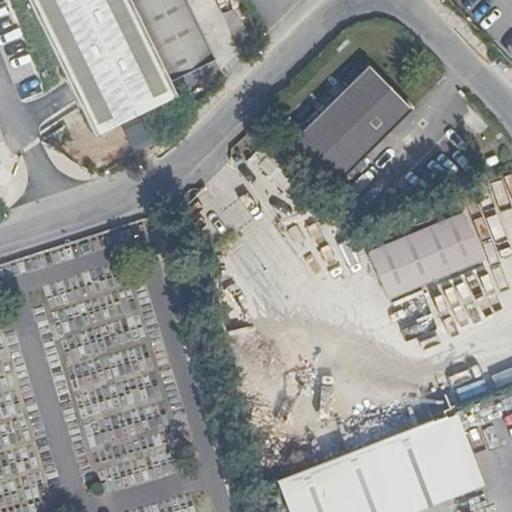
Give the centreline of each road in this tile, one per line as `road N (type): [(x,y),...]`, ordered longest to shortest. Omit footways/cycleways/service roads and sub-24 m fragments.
road 1 (unclassified): [(344,0),(189,155),(128,195),(0,244)]
road 2 (unclassified): [(511,95),(415,0)]
